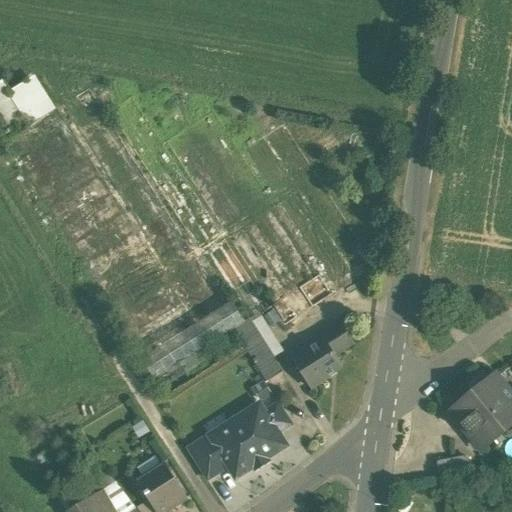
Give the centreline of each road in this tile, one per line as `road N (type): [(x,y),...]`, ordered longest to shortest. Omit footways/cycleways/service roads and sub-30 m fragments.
road 1 (tertiary): [(454,0),(420,122),(414,247),(372,459)]
road 2 (track): [(209,511),(0,169)]
road 3 (residential): [(372,459),(346,460),(266,511)]
